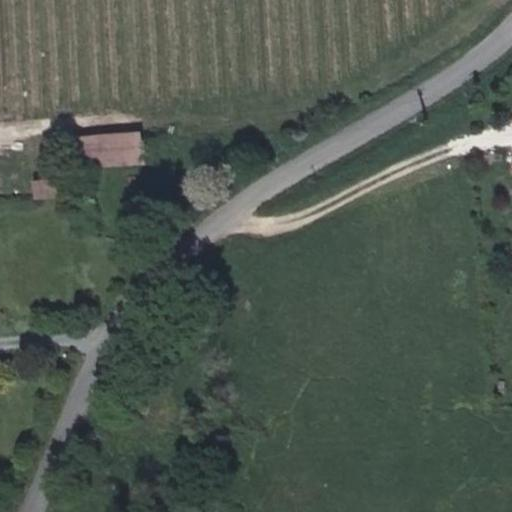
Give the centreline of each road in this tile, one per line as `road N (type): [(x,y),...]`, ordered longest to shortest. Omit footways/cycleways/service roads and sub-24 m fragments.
road 1 (tertiary): [(36,511),(111,337),(139,294),(229,216),(463,71),(511,30)]
road 2 (track): [(511,134),(293,222),(229,216)]
